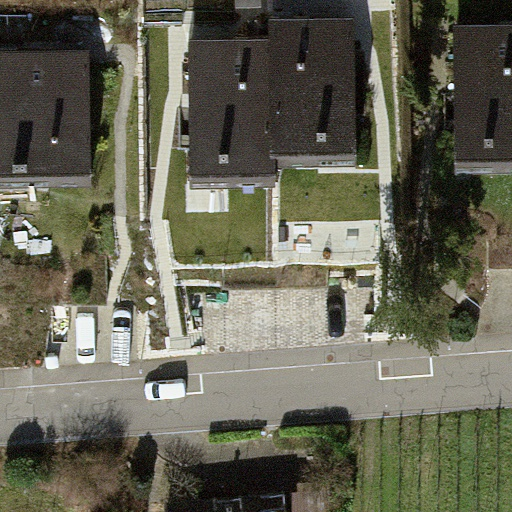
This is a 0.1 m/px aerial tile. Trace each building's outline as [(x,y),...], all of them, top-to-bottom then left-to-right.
[(354,11),(276,11),(276,29),(276,157),(353,157),(354,11)] [(511,16),(457,16),(457,162),(511,162),(511,16)] [(276,29),(196,29),(196,171),(276,171),(276,157),(276,29)] [(94,48),(0,44),(0,165),(91,169),(94,48)] [(287,511),(286,487),(165,496),(166,511),(287,511)]
